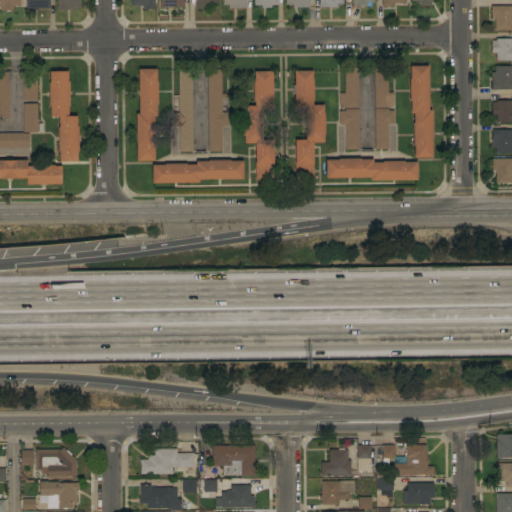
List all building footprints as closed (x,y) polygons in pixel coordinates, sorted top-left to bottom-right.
[(12,5),(12,10),(0,10),(0,0),(19,0),(20,5),(12,5)] [(25,0),(49,0),(49,8),(37,8),(37,10),(33,10),(33,8),(25,8),(25,0)] [(80,0),(80,6),(74,6),(74,9),(57,9),(57,0),(80,0)] [(153,0),(154,8),(142,9),(142,5),(130,5),(130,0),(153,0)] [(183,0),(183,6),(172,6),(172,9),(167,9),(167,6),(160,6),(159,0),(183,0)] [(216,0),(216,3),(208,3),(208,8),(195,8),(195,0),(216,0)] [(246,0),(246,7),(228,8),(228,4),(222,4),(222,0),(246,0)] [(511,5),(511,19),(511,29),(511,30),(494,30),(494,17),(491,17),(491,15),(490,15),(490,5),(511,5)] [(511,60),(495,60),(495,52),(490,52),(490,43),(491,43),(491,40),(495,40),(495,38),(511,38),(511,46),(511,60)] [(428,110),(431,110),(432,157),(413,157),(413,145),(412,145),(412,122),(413,122),(413,113),(410,113),(410,100),(409,100),(409,78),(409,65),(428,65),(428,110)] [(511,65),(511,89),(496,89),(491,89),(490,71),(494,71),(494,65),(511,65)] [(387,66),(387,92),(393,92),(393,105),(388,107),(374,108),(374,89),(372,89),(372,85),(373,85),(373,67),(387,66)] [(358,108),(339,108),(339,92),(344,92),(344,67),(358,67),(358,108)] [(155,68),(156,81),(157,81),(157,103),(156,103),(156,116),(153,116),(153,125),(154,125),(155,147),(153,147),(154,160),(135,160),(135,113),(138,113),(137,68),(155,68)] [(207,69),(220,68),(221,94),(226,94),(226,98),(221,98),(221,112),(227,112),(227,125),(221,125),(221,151),(208,151),(207,69)] [(178,151),(178,126),(172,126),(172,112),(178,112),(178,69),(192,69),(192,151),(178,151)] [(67,70),(67,81),(68,81),(69,106),(68,106),(68,116),(76,115),(76,126),(77,126),(78,151),(76,151),(76,162),(59,163),(58,150),(57,150),(57,127),(58,127),(58,116),(49,116),(49,106),(48,106),(48,82),(49,82),(49,71),(67,70)] [(272,109),(261,109),(261,140),(272,139),(273,178),(254,178),(254,143),(243,143),(243,135),(242,135),(242,113),(243,113),(243,105),(254,105),(254,101),(253,101),(252,79),(253,79),(253,71),(272,70),(272,109)] [(312,70),(312,78),(313,78),(313,100),(312,100),(312,105),(323,105),(323,112),(324,112),(324,134),(323,134),(323,142),(313,142),(313,178),(294,178),(294,139),(305,139),(305,108),(294,108),(293,70),(312,70)] [(22,100),(22,71),(36,71),(37,99),(22,100)] [(5,117),(5,119),(0,119),(0,74),(8,74),(8,117),(5,117)] [(511,100),(511,104),(511,108),(511,122),(495,122),(495,114),(491,114),(491,105),(491,101),(495,101),(495,100),(511,100)] [(37,131),(22,131),(22,103),(37,103),(37,131)] [(374,108),(387,108),(387,110),(394,110),(394,123),(388,123),(388,149),(374,149),(374,108)] [(358,149),(345,149),(344,124),(338,124),(338,110),(344,110),(344,109),(358,109),(358,149)] [(511,138),(511,152),(494,152),(494,147),(491,147),(491,138),(491,129),(495,129),(511,129),(511,138)] [(0,132),(28,132),(29,147),(0,147),(0,132)] [(511,182),(494,182),(494,170),(491,170),(491,168),(491,158),(510,158),(510,157),(511,157),(511,182)] [(0,159),(5,159),(5,158),(12,158),(12,159),(26,159),(26,165),(31,165),(31,164),(54,164),(54,165),(60,165),(60,184),(25,184),(25,178),(0,178),(0,159)] [(369,180),(369,177),(325,178),(325,159),(337,159),(337,158),(360,158),(360,159),(372,159),(372,162),(382,162),(382,161),(404,160),(404,161),(416,161),(417,180),(369,180)] [(151,164),(163,164),(163,163),(185,163),(185,164),(195,164),(195,161),(207,160),(229,159),(229,160),(242,160),(242,178),(198,179),(198,182),(151,182),(151,164)] [(495,434),(511,434),(511,457),(500,457),(500,458),(495,458),(495,434)] [(425,454),(426,454),(426,466),(432,466),(432,475),(393,474),(393,462),(405,463),(405,444),(406,444),(406,443),(412,443),(412,444),(425,444),(425,454)] [(370,471),(356,471),(356,445),(370,444),(370,471)] [(394,444),(394,458),(388,458),(388,464),(383,464),(383,458),(381,458),(381,445),(394,444)] [(254,445),(254,475),(239,475),(224,475),(223,465),(212,465),(212,445),(254,445)] [(46,476),(46,473),(40,473),(40,467),(35,467),(34,449),(60,449),(62,447),(65,450),(66,449),(71,454),(70,455),(75,460),(75,475),(46,476)] [(146,459),(146,454),(153,454),(153,448),(176,448),(176,452),(193,452),(193,466),(174,467),(174,455),(170,455),(170,462),(169,462),(169,464),(171,464),(172,473),(139,474),(139,459),(146,459)] [(320,475),(319,462),(328,462),(328,449),(337,449),(337,448),(344,448),(344,449),(346,449),(346,460),(350,460),(350,475),(320,475)] [(32,463),(20,464),(20,450),(32,449),(32,463)] [(511,463),(511,486),(505,486),(505,481),(496,481),(496,463),(511,463)] [(392,477),(392,489),(391,489),(391,496),(380,497),(380,490),(378,490),(378,488),(376,488),(375,479),(378,479),(378,477),(392,477)] [(195,478),(195,492),(182,492),(181,478),(195,478)] [(216,491),(203,491),(203,479),(216,479),(216,491)] [(353,480),(353,492),(348,492),(348,499),(338,499),(338,504),(320,504),(320,499),(318,499),(318,495),(320,495),(320,480),(353,480)] [(58,481),(58,482),(78,482),(78,490),(76,490),(76,502),(72,502),(72,507),(46,507),(46,495),(39,495),(39,481),(58,481)] [(433,482),(433,497),(429,497),(429,503),(428,503),(428,504),(417,504),(417,500),(406,500),(406,482),(433,482)] [(214,507),(214,497),(220,497),(220,491),(228,491),(228,490),(229,489),(229,485),(237,485),(237,483),(240,483),(240,485),(250,485),(250,496),(253,496),(253,506),(214,507)] [(150,484),(150,487),(172,487),(172,488),(176,488),(176,499),(180,499),(180,510),(167,510),(167,508),(146,508),(146,503),(138,503),(138,497),(139,497),(139,484),(150,484)] [(495,511),(495,493),(511,493),(511,511),(495,511)] [(370,508),(358,508),(358,496),(371,497),(370,508)] [(34,498),(34,510),(22,510),(22,498),(34,498)]
